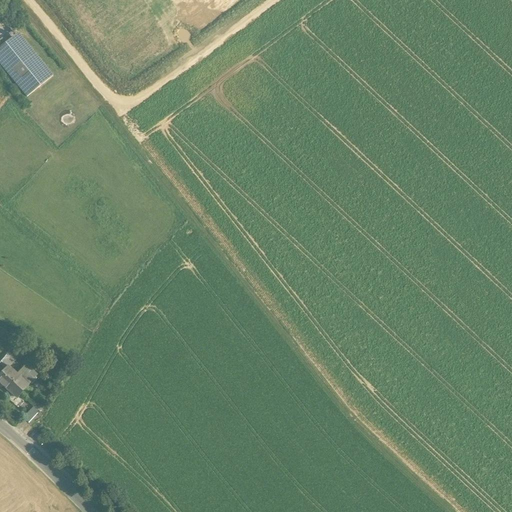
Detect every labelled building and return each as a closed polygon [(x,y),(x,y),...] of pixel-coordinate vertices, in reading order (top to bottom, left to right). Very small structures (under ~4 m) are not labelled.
[(3,46),(0,48),(0,65),(26,98),(53,76),(18,34),(3,46)] [(14,342),(6,356),(1,362),(7,368),(8,367),(8,368),(13,362),(22,347),(14,342)] [(16,375),(16,376),(19,379),(8,391),(16,399),(27,386),(28,386),(33,380),(27,374),(31,370),(26,365),(16,375)] [(7,368),(0,375),(0,384),(8,392),(8,391),(19,379),(16,376),(16,375),(8,368),(8,367),(7,368)] [(30,409),(19,417),(24,423),(35,414),(30,409)]
